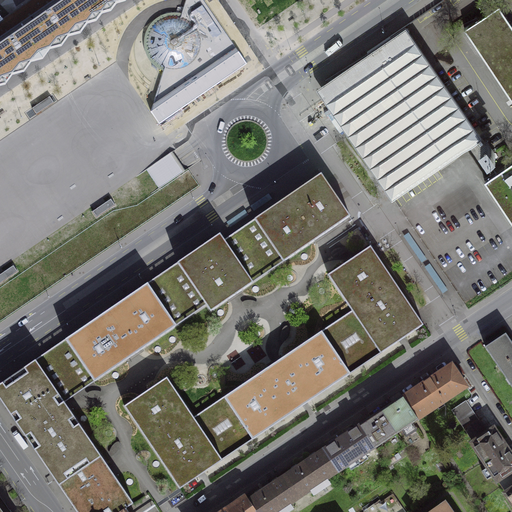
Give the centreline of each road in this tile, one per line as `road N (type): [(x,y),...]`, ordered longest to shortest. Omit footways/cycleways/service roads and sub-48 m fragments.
road 1 (tertiary): [(192,511),(457,337)]
road 2 (secondary): [(237,172),(214,204),(0,353)]
road 3 (residential): [(278,140),(300,157),(333,160),(457,337)]
road 4 (unknown): [(485,0),(455,21),(450,36),(511,131)]
road 5 (secondary): [(278,78),(393,0)]
